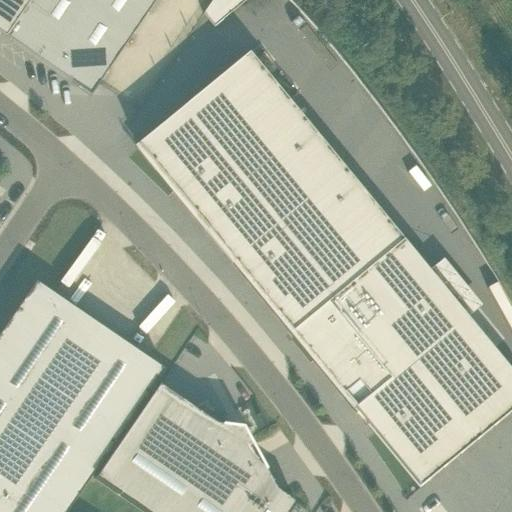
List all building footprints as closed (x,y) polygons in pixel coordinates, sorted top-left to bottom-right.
[(0,0),(0,35),(5,39),(31,0),(0,0)] [(31,0),(5,39),(90,97),(156,0),(31,0)] [(208,0),(199,9),(216,27),(246,0),(208,0)] [(511,374),(248,54),(137,146),(419,488),(511,411),(511,374)] [(35,283),(0,334),(0,511),(67,511),(164,371),(35,283)] [(158,386),(94,480),(141,511),(289,511),(295,504),(276,491),(262,482),(245,449),(241,443),(216,426),(158,386)]
